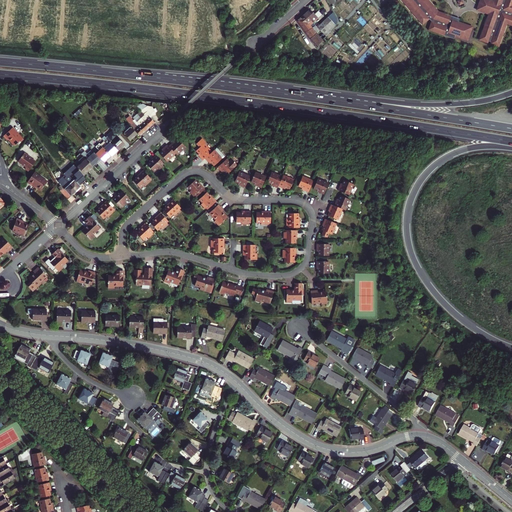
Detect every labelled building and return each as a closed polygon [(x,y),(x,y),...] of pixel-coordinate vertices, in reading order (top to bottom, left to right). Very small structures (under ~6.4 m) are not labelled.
[(403,0),(406,3),(405,4),(407,6),(408,6),(413,11),(412,12),(414,15),(415,14),(420,20),(419,21),(422,23),(422,22),(425,25),(431,20),(433,23),(430,31),(456,40),(457,36),(467,40),(472,27),(460,23),(458,23),(459,19),(440,12),(439,13),(437,10),(438,9),(435,7),(434,8),(429,2),(430,1),(429,0),(403,0)] [(494,2),(489,0),(484,0),(481,11),(490,14),(491,15),(487,27),(486,27),(485,30),(486,30),(482,41),(490,44),(490,42),(493,43),(492,45),(500,47),(503,36),(505,37),(506,33),(505,33),(508,25),(509,25),(511,26),(511,0),(496,0),(496,2),(494,2)] [(318,18),(321,16),(317,11),(314,13),(310,9),(302,17),(308,23),(311,21),(312,23),(314,24),(319,20),(318,18)] [(306,34),(312,27),(308,23),(302,17),(298,21),(303,30),(306,34)] [(317,32),(319,30),(324,35),(331,26),(326,23),(325,21),(318,29),(317,31),(317,32)] [(325,37),(332,27),(331,26),(324,35),(325,37)] [(317,33),(312,27),(306,34),(311,40),(317,33)] [(323,40),(317,33),(311,40),(318,48),(323,40)] [(89,101),(86,104),(91,110),(94,106),(89,101)] [(155,115),(152,108),(151,108),(148,109),(147,106),(142,111),(144,115),(140,118),(144,123),(145,122),(150,127),(154,123),(150,118),(152,116),(155,115)] [(101,107),(98,110),(103,116),(106,113),(101,107)] [(74,115),(76,117),(82,111),(80,109),(74,115)] [(140,136),(150,127),(145,122),(144,123),(140,118),(144,115),(142,113),(134,120),(140,127),(138,129),(131,121),(129,124),(131,127),(135,131),(140,136)] [(131,127),(129,124),(123,128),(126,132),(131,127)] [(131,127),(126,132),(123,134),(130,141),(137,134),(131,127)] [(14,129),(4,137),(8,141),(10,141),(15,146),(17,146),(24,139),(20,135),(19,135),(17,133),(17,132),(14,129)] [(106,137),(118,151),(125,145),(112,131),(106,137)] [(101,144),(112,157),(118,151),(106,137),(105,136),(102,139),(104,141),(101,144)] [(174,142),(169,147),(176,154),(177,156),(186,148),(178,140),(175,143),(174,142)] [(205,159),(212,152),(201,140),(197,144),(200,148),(196,151),(199,154),(198,155),(203,161),(205,159)] [(104,164),(112,157),(101,144),(100,144),(96,147),(100,151),(96,155),(101,161),(104,164)] [(169,147),(168,145),(162,150),(163,151),(160,154),(167,162),(176,154),(169,147)] [(216,149),(214,150),(212,152),(205,159),(210,164),(212,163),(214,166),(222,159),(224,157),(224,156),(217,148),(216,149)] [(81,154),(84,157),(93,167),(97,163),(97,164),(101,161),(96,155),(92,150),(87,155),(84,152),(81,154)] [(25,154),(19,163),(27,168),(26,170),(29,172),(36,163),(30,158),(31,157),(25,154)] [(152,161),(150,163),(147,165),(154,173),(158,170),(159,171),(164,167),(163,166),(162,165),(164,164),(156,155),(151,160),(152,161)] [(93,168),(93,167),(84,157),(75,165),(79,169),(83,175),(84,176),(93,168)] [(229,162),(227,159),(217,168),(223,173),(224,172),(227,175),(235,168),(238,166),(232,160),(229,162)] [(65,179),(77,192),(82,188),(76,181),(83,175),(79,169),(70,177),(69,175),(66,177),(65,179)] [(136,178),(133,181),(140,188),(143,185),(145,187),(150,182),(150,181),(149,180),(150,178),(143,170),(137,176),(138,176),(136,178)] [(250,176),(239,172),(235,182),(239,183),(238,185),(245,187),(250,176)] [(253,180),(253,179),(252,182),(256,184),(255,185),(262,188),(266,176),(256,172),(253,180)] [(279,186),(283,177),(272,172),(268,182),(272,184),(271,185),(278,188),(279,186)] [(48,182),(35,173),(28,183),(34,187),(34,186),(36,188),(42,192),(48,182)] [(283,177),(279,186),(285,189),(286,188),(290,189),(294,179),(284,175),(283,177)] [(309,192),(314,181),(303,176),(299,186),(303,188),(302,189),(309,192)] [(65,189),(63,191),(62,192),(68,200),(77,192),(65,179),(64,180),(65,181),(61,185),(65,189)] [(318,179),(314,189),(318,191),(317,192),(324,195),(329,183),(318,179)] [(201,186),(199,184),(196,180),(188,187),(192,191),(190,192),(194,197),(195,196),(196,195),(197,197),(205,189),(202,185),(201,186)] [(341,184),(338,191),(350,196),(354,185),(344,181),(343,185),(341,184)] [(127,203),(126,201),(130,198),(123,191),(120,194),(117,196),(117,195),(113,199),(120,207),(121,205),(122,207),(127,203)] [(213,199),(211,196),(207,193),(200,200),(203,203),(201,205),(206,209),(207,209),(207,208),(208,209),(217,202),(213,198),(213,199)] [(334,198),(331,205),(332,205),(343,209),(347,199),(337,195),(336,198),(334,198)] [(169,205),(166,207),(164,210),(171,217),(174,214),(175,216),(181,211),(180,210),(179,209),(181,208),(173,199),(168,204),(169,205)] [(102,207),(100,209),(97,212),(104,219),(108,216),(109,217),(115,212),(114,211),(113,211),(115,209),(107,201),(102,206),(102,207)] [(224,210),(219,205),(210,213),(216,221),(215,222),(219,226),(228,218),(223,211),(224,210)] [(343,209),(332,205),(329,212),(331,213),(329,217),(339,221),(344,210),(343,209)] [(156,218),(166,226),(169,224),(168,223),(167,222),(169,221),(161,212),(155,217),(156,218)] [(243,213),(240,213),(236,213),(236,223),(241,223),(241,225),(248,225),(248,224),(248,223),(250,223),(250,212),(243,212),(243,213)] [(268,223),(270,223),(270,212),(262,212),(262,213),(260,213),(255,213),(255,223),(260,223),(260,225),(268,225),(268,224),(268,223)] [(288,227),(288,229),(299,228),(299,221),(298,221),(298,218),(298,214),(288,214),(288,219),(286,219),(286,227),(287,227),(288,227)] [(96,236),(94,235),(101,228),(97,224),(98,223),(93,218),(93,219),(90,217),(85,221),(89,225),(82,231),(91,240),(96,236)] [(166,226),(156,218),(154,220),(151,223),(158,231),(162,227),(163,229),(166,226)] [(29,226),(25,224),(23,223),(23,222),(23,221),(17,219),(12,231),(25,236),(29,226)] [(337,224),(325,219),(322,226),(324,227),(322,231),(332,235),(337,224)] [(140,229),(136,232),(143,239),(147,236),(148,238),(153,234),(153,233),(151,232),(153,231),(149,227),(145,222),(141,226),(142,227),(140,229)] [(296,237),(297,237),(297,231),(286,231),(286,233),(285,233),(284,233),(284,240),(286,240),(286,245),(296,245),(296,240),(296,237)] [(4,238),(0,241),(0,256),(0,257),(4,253),(7,251),(8,252),(13,248),(4,238)] [(213,242),(212,242),(211,242),(211,249),(213,249),(213,254),(223,254),(223,250),(223,247),(224,247),(224,240),(213,239),(213,242)] [(329,256),(329,244),(317,244),(317,252),(318,252),(318,256),(329,256)] [(245,256),(245,261),(257,261),(257,254),(255,254),(255,246),(243,246),(243,252),(245,252),(245,256)] [(59,248),(54,252),(57,256),(51,261),(60,271),(64,266),(63,265),(69,259),(66,255),(67,254),(61,248),(60,249),(59,248)] [(284,252),(283,252),(282,252),(282,259),(284,259),(284,264),(294,264),(294,260),(294,257),(295,257),(296,250),(284,250),(284,252)] [(329,274),(329,262),(317,262),(317,269),(318,269),(318,274),(329,274)] [(48,275),(40,265),(34,270),(36,272),(30,277),(32,280),(28,284),(34,290),(38,287),(42,282),(41,281),(48,275)] [(151,275),(151,267),(144,267),(144,274),(135,274),(135,285),(141,285),(141,284),(150,284),(150,275),(151,275)] [(176,267),(174,271),(167,269),(163,281),(169,283),(169,281),(177,283),(179,278),(180,278),(182,272),(182,269),(176,267)] [(89,269),(88,271),(80,269),(77,281),(83,283),(83,281),(92,283),(96,271),(89,269)] [(125,280),(125,273),(124,273),(124,270),(116,270),(116,275),(109,275),(109,287),(115,287),(115,285),(123,285),(124,280),(125,280)] [(209,277),(208,278),(199,276),(200,275),(196,274),(194,280),(198,281),(196,286),(201,288),(201,289),(211,293),(213,284),(215,279),(209,277)] [(238,286),(224,281),(220,293),(226,294),(227,293),(235,295),(236,293),(242,295),(244,287),(238,285),(238,286)] [(302,284),(295,284),(295,291),(287,291),(287,303),(293,303),(293,301),(302,301),(302,295),(304,295),(304,289),(302,289),(302,284)] [(256,299),(255,302),(261,304),(261,302),(271,304),(274,292),(267,290),(267,292),(258,290),(253,289),(252,295),(254,295),(254,296),(255,299),(256,299)] [(311,291),(312,303),(321,303),(321,305),(327,304),(327,292),(318,292),(318,290),(311,291)] [(33,313),(33,319),(47,320),(47,309),(28,308),(28,313),(33,313)] [(71,310),(58,310),(57,321),(71,321),(71,310)] [(97,311),(83,311),(82,322),(96,322),(97,311)] [(119,315),(106,315),(105,326),(119,326),(119,315)] [(143,333),(143,317),(129,317),(129,328),(139,328),(139,333),(143,333)] [(163,319),(153,318),(153,333),(167,333),(167,322),(163,322),(163,319)] [(253,332),(263,337),(260,342),(260,343),(260,344),(261,345),(261,346),(262,346),(263,346),(266,348),(273,336),(269,334),(272,328),(258,321),(253,332)] [(196,330),(196,324),(191,324),(191,327),(177,326),(177,337),(190,338),(190,336),(196,336),(196,330)] [(225,330),(208,326),(207,329),(204,328),(202,336),(205,337),(206,334),(214,337),(214,338),(223,341),(225,330)] [(353,339),(346,335),(344,338),(329,329),(324,338),(331,342),(332,341),(340,345),(338,348),(346,352),(347,349),(349,350),(351,346),(350,345),(353,339)] [(290,345),(282,341),(278,349),(292,356),(289,361),(295,364),(303,349),(299,347),(297,350),(290,346),(290,345)] [(31,368),(37,357),(30,353),(31,350),(22,345),(16,356),(17,358),(28,365),(27,366),(31,368)] [(372,355),(357,346),(352,356),(359,360),(360,359),(368,363),(367,365),(370,367),(374,360),(371,358),(372,355)] [(76,362),(87,365),(91,355),(80,351),(79,353),(76,352),(73,359),(77,360),(76,362)] [(313,353),(308,351),(304,359),(308,361),(307,362),(316,367),(320,358),(312,354),(313,353)] [(252,367),(255,361),(239,353),(237,355),(230,352),(226,361),(233,364),(234,361),(242,365),(241,367),(250,371),(252,367)] [(116,373),(120,363),(112,360),(113,357),(102,353),(98,364),(109,368),(108,370),(116,373)] [(42,359),(38,357),(32,368),(37,371),(39,367),(49,372),(54,362),(44,357),(42,359)] [(323,365),(319,373),(327,377),(325,381),(341,389),(346,379),(338,375),(338,376),(330,372),(332,369),(323,365)] [(396,373),(381,365),(376,375),(383,379),(384,378),(392,382),(390,384),(394,386),(401,373),(397,371),(396,373)] [(188,373),(177,369),(173,379),(184,383),(182,388),(189,391),(191,383),(188,382),(191,376),(187,374),(188,373)] [(262,383),(270,387),(273,381),(275,377),(259,369),(258,373),(254,371),(250,379),(254,381),(256,378),(263,381),(262,383)] [(413,372),(409,370),(400,387),(404,389),(404,388),(412,392),(420,378),(412,374),(413,372)] [(72,378),(62,373),(57,383),(67,388),(66,391),(69,393),(74,383),(70,381),(72,378)] [(216,386),(205,382),(201,392),(212,396),(210,400),(218,403),(222,392),(215,389),(216,386)] [(357,400),(362,391),(354,387),(355,386),(351,384),(346,392),(350,394),(349,396),(357,400)] [(291,406),(296,397),(276,387),(271,398),(274,400),(276,397),(283,401),(282,402),(291,406)] [(77,398),(93,407),(97,399),(92,396),(93,394),(83,389),(77,398)] [(431,410),(436,401),(428,397),(430,393),(427,391),(419,405),(423,407),(424,406),(431,410)] [(176,399),(165,395),(161,406),(164,407),(163,410),(174,415),(175,411),(172,410),(176,399)] [(104,399),(99,409),(109,414),(107,418),(114,421),(119,411),(112,407),(114,404),(104,399)] [(306,421),(314,425),(319,416),(295,404),(290,415),(297,419),(299,416),(306,420),(306,421)] [(453,426),(459,415),(440,405),(435,414),(443,419),(444,417),(451,421),(450,424),(453,426)] [(385,407),(384,410),(392,415),(394,413),(385,407)] [(145,412),(137,421),(145,428),(153,420),(156,422),(162,416),(160,413),(154,408),(147,415),(145,412)] [(384,410),(383,409),(374,424),(378,427),(376,430),(383,434),(385,431),(382,429),(386,422),(388,423),(392,415),(384,410)] [(232,422),(247,430),(248,429),(251,431),(256,421),(253,419),(252,420),(251,422),(244,418),(245,416),(237,412),(237,413),(233,411),(229,419),(233,420),(232,422)] [(209,420),(201,412),(193,420),(202,428),(199,430),(202,433),(210,425),(207,422),(209,420)] [(338,438),(342,430),(343,428),(328,420),(326,424),(322,422),(318,430),(322,432),(324,429),(331,432),(330,434),(338,438)] [(470,428),(464,424),(458,434),(466,438),(467,437),(474,441),(473,444),(476,446),(482,435),(479,433),(481,431),(480,429),(473,425),(472,426),(470,428)] [(128,431),(118,426),(113,436),(123,441),(128,431)] [(267,442),(272,433),(264,429),(265,428),(262,426),(256,435),(259,437),(259,438),(267,442)] [(359,428),(350,429),(351,440),(360,438),(360,439),(365,439),(363,429),(359,429),(359,428)] [(495,454),(502,442),(501,440),(495,436),(493,437),(491,441),(488,439),(483,448),(487,450),(487,449),(495,454)] [(237,451),(242,442),(241,442),(233,438),(229,446),(229,447),(225,455),(234,460),(238,452),(237,451)] [(281,440),(276,449),(279,451),(279,452),(287,457),(292,447),(285,443),(285,442),(281,440)] [(191,443),(183,451),(191,459),(189,462),(194,467),(201,460),(199,457),(200,457),(197,454),(199,451),(191,443)] [(138,445),(137,448),(133,446),(128,456),(132,458),(133,455),(144,460),(149,450),(138,445)] [(413,454),(414,456),(407,461),(406,459),(402,462),(408,468),(411,465),(414,468),(417,470),(425,462),(423,460),(427,456),(420,448),(413,454)] [(306,453),(302,451),(297,460),(300,461),(299,463),(307,467),(313,458),(305,454),(306,453)] [(511,453),(510,452),(502,465),(509,469),(509,470),(511,472),(511,453)] [(42,463),(41,459),(40,454),(30,456),(31,461),(30,461),(31,467),(32,467),(33,469),(45,467),(44,463),(42,463)] [(398,465),(405,473),(409,469),(408,468),(402,462),(402,461),(398,465)] [(163,467),(153,462),(148,472),(158,477),(157,480),(164,484),(165,482),(166,480),(169,474),(162,470),(163,467)] [(334,467),(324,462),(318,472),(328,477),(334,467)] [(0,478),(14,471),(13,469),(11,470),(8,464),(0,468),(0,478)] [(335,475),(354,485),(360,475),(356,473),(355,475),(348,471),(348,470),(341,465),(335,475)] [(394,468),(395,469),(389,475),(398,485),(404,479),(402,476),(405,473),(398,465),(394,468)] [(235,474),(225,468),(220,478),(230,484),(235,474)] [(35,485),(47,482),(46,478),(44,478),(44,474),(43,469),(33,471),(34,477),(33,477),(34,483),(35,483),(35,485)] [(14,471),(0,478),(0,479),(2,483),(3,482),(5,485),(6,485),(16,480),(16,479),(13,474),(15,473),(14,471)] [(166,480),(165,482),(179,489),(184,479),(175,474),(174,476),(170,473),(169,474),(166,480)] [(376,485),(370,491),(376,499),(384,493),(383,492),(386,489),(379,482),(376,484),(376,485)] [(38,495),(39,500),(49,498),(48,492),(47,489),(49,489),(48,485),(36,487),(36,489),(37,495),(38,495)] [(252,505),(260,509),(265,500),(250,491),(251,489),(244,485),(237,496),(241,498),(241,500),(244,502),(246,499),(253,503),(252,505)] [(192,486),(187,496),(196,501),(194,505),(202,509),(204,506),(207,499),(203,497),(204,494),(201,492),(202,491),(192,486)] [(0,506),(10,501),(9,500),(7,500),(4,495),(0,497),(0,506)] [(271,500),(268,505),(276,509),(276,510),(278,511),(279,511),(284,503),(281,502),(282,501),(273,496),(273,497),(271,500)] [(313,511),(305,507),(307,503),(299,498),(295,505),(292,504),(288,511),(289,511),(292,511),(293,510),(296,511),(313,511)] [(362,500),(359,503),(355,498),(344,508),(347,511),(357,511),(363,507),(367,511),(370,509),(362,500)] [(0,511),(7,511),(12,509),(9,504),(11,503),(10,501),(0,506),(0,511)] [(51,511),(51,509),(49,509),(48,506),(47,501),(37,503),(38,508),(38,511),(51,511)]
